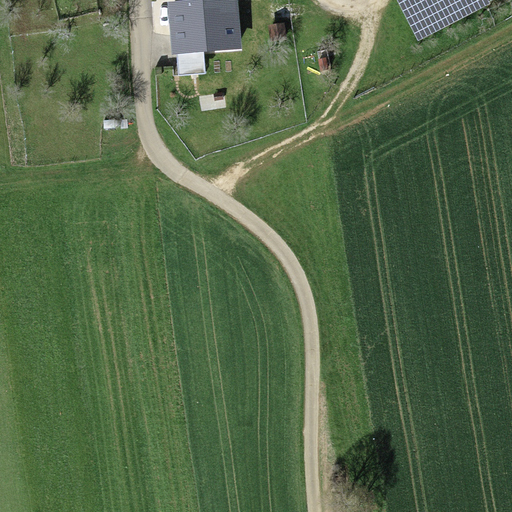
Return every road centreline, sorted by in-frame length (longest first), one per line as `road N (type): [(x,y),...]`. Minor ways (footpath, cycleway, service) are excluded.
road 1 (track): [(171,172),(250,216),(300,279),(313,511)]
road 2 (residential): [(132,0),(145,140),(171,172)]
